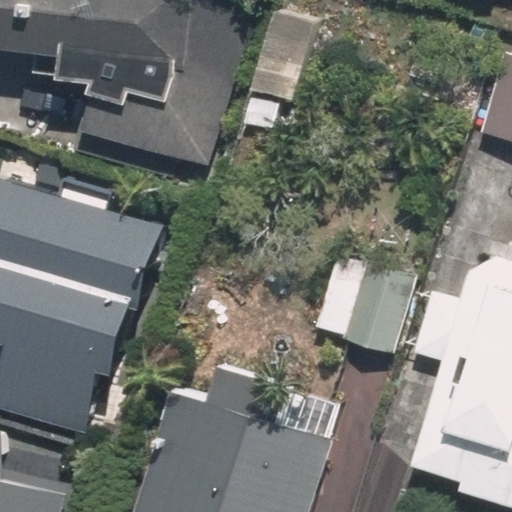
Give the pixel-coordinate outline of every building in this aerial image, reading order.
[(2,0),(0,38),(0,41),(91,48),(89,79),(113,81),(109,126),(214,149),(259,0),(2,0)] [(335,19),(306,7),(279,73),(307,84),(335,19)] [(11,184),(0,180),(0,293),(20,301),(9,336),(25,341),(6,398),(102,429),(126,357),(150,366),(200,217),(20,157),(11,184)] [(511,241),(497,296),(446,282),(430,339),(467,349),(436,464),(511,484),(511,241)] [(417,260),(346,245),(329,327),(399,342),(417,260)] [(203,385),(168,511),(335,511),(359,427),(203,385)] [(40,444),(0,435),(0,511),(87,511),(93,486),(34,473),(40,444)]
